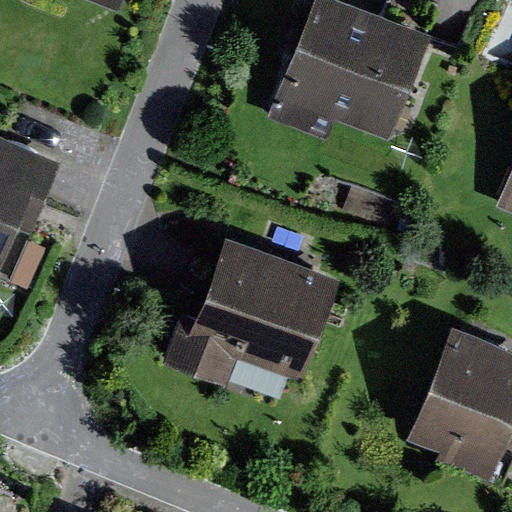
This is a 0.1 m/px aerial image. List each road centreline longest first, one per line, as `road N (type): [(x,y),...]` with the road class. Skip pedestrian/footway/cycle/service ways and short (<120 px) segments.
road 1 (residential): [(200,0),(31,426)]
road 2 (residential): [(31,426),(240,511)]
